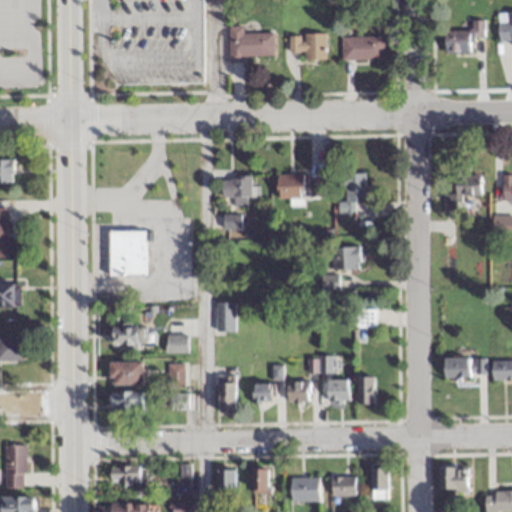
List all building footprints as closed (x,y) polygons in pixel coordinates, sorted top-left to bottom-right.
[(511,12),(496,13),(497,41),(511,41),(511,45),(511,44),(511,12)] [(470,30),(443,30),(443,53),(469,53),(469,38),(482,38),(482,20),(470,20),(470,30)] [(227,27),(227,59),(273,59),(273,33),(243,33),(243,27),(227,27)] [(303,60),(325,60),(325,35),(288,35),(288,52),(303,52),(303,60)] [(383,37),(341,37),(341,60),(383,60),(383,37)] [(0,184),(12,184),(12,160),(0,159),(0,184)] [(365,203),(365,173),(334,174),(334,187),(345,187),(345,202),(338,202),(338,212),(355,212),(355,203),(365,203)] [(303,174),(276,174),(276,198),(303,198),(303,174)] [(511,174),(501,175),(501,203),(511,203),(511,174)] [(480,195),(480,175),(454,175),(454,194),(442,194),(443,211),(459,211),(459,195),(480,195)] [(232,198),(232,206),(249,206),(249,177),(221,177),(221,198),(232,198)] [(511,236),(511,215),(492,215),(492,236),(511,236)] [(238,216),(223,216),(223,229),(238,229),(238,216)] [(108,276),(144,276),(144,232),(108,232),(108,276)] [(331,247),(331,269),(358,269),(358,247),(331,247)] [(336,276),(322,276),(322,289),(336,289),(336,276)] [(0,306),(18,307),(18,286),(0,285),(0,306)] [(215,332),(234,332),(234,303),(215,303),(215,332)] [(356,309),(356,342),(364,342),(364,329),(377,329),(377,309),(356,309)] [(111,348),(146,348),(146,327),(111,327),(111,348)] [(185,353),(185,335),(166,335),(166,353),(185,353)] [(0,361),(24,362),(24,339),(0,338),(0,361)] [(469,358),(443,358),(443,379),(469,379),(469,358)] [(511,360),(492,360),(492,380),(511,380),(511,360)] [(141,362),(108,362),(108,386),(141,386),(141,362)] [(183,385),(183,364),(166,364),(166,385),(183,385)] [(372,377),(361,378),(364,405),(375,403),(372,377)] [(217,407),(234,407),(234,378),(217,378),(217,407)] [(349,401),(349,380),(326,380),(326,401),(349,401)] [(287,403),(308,403),(308,381),(287,381),(287,403)] [(272,384),(253,384),(253,402),(272,402),(272,384)] [(141,392),(108,392),(108,411),(141,411),(141,392)] [(169,411),(188,411),(188,393),(169,393),(169,411)] [(25,446),(3,446),(3,487),(25,487),(25,446)] [(370,465),(370,498),(386,498),(386,465),(370,465)] [(466,465),(440,465),(440,490),(466,490),(466,465)] [(109,483),(127,483),(127,495),(138,495),(138,487),(144,487),(144,466),(109,466),(109,483)] [(267,467),(254,467),(254,490),(267,490),(267,467)] [(234,488),(234,468),(223,468),(223,488),(234,488)] [(331,494),(355,494),(355,475),(331,475),(331,494)] [(318,500),(318,477),(290,477),(290,500),(318,500)] [(511,510),(511,489),(484,490),(485,511),(511,510)] [(0,511),(32,511),(33,495),(0,495),(0,511)] [(109,502),(109,511),(156,511),(156,502),(109,502)] [(189,511),(189,502),(171,502),(170,511),(189,511)]
